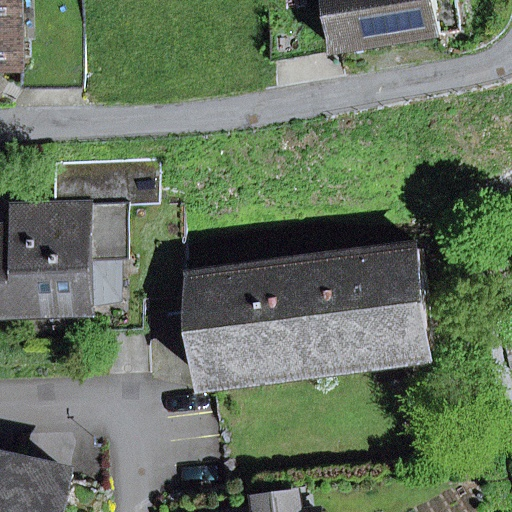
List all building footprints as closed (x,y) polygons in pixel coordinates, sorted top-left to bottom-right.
[(0,0),(0,71),(24,71),(22,13),(21,0),(0,0)] [(270,0),(276,59),(340,48),(331,0),(270,0)] [(331,0),(340,48),(341,53),(445,34),(445,33),(439,0),(331,0)] [(439,0),(445,33),(463,30),(458,0),(439,0)] [(24,76),(86,75),(85,12),(22,13),(24,71),(24,76)] [(276,59),(276,64),(341,53),(340,48),(276,59)] [(24,91),(86,90),(86,75),(24,76),(24,91)] [(96,304),(94,259),(129,257),(127,205),(160,205),(159,164),(59,168),(61,208),(32,209),(32,228),(0,229),(0,317),(25,316),(25,306),(96,304)] [(364,352),(434,343),(424,252),(325,265),(298,268),(200,281),(212,372),(214,372),(281,363),(283,377),(366,366),(364,352)] [(298,268),(325,265),(324,255),(297,258),(298,268)] [(110,303),(112,332),(149,331),(147,301),(110,303)] [(366,366),(436,357),(434,343),(364,352),(366,366)] [(216,385),(283,377),(281,363),(214,372),(216,385)] [(65,511),(73,476),(13,464),(10,478),(11,478),(3,511),(65,511)] [(0,511),(3,511),(11,478),(10,478),(0,475),(0,511)] [(456,511),(444,487),(416,500),(422,511),(456,511)] [(291,511),(300,511),(298,496),(290,497),(291,511)] [(291,511),(290,497),(258,501),(259,511),(291,511)] [(393,511),(422,511),(416,500),(393,511)]
